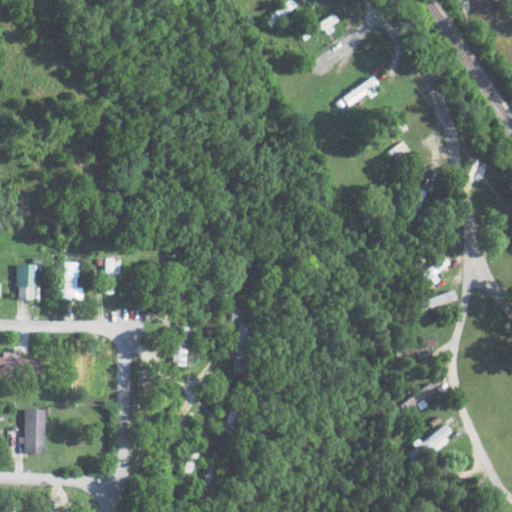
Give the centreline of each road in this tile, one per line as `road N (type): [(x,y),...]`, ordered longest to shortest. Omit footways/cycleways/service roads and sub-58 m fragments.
road 1 (residential): [(511,312),(473,261),(440,104),(374,0)]
road 2 (residential): [(473,261),(451,343),(452,382),(463,420),(511,490)]
road 3 (residential): [(130,335),(127,447),(113,511)]
road 4 (residential): [(0,323),(112,325),(130,335)]
road 5 (residential): [(0,479),(120,490)]
